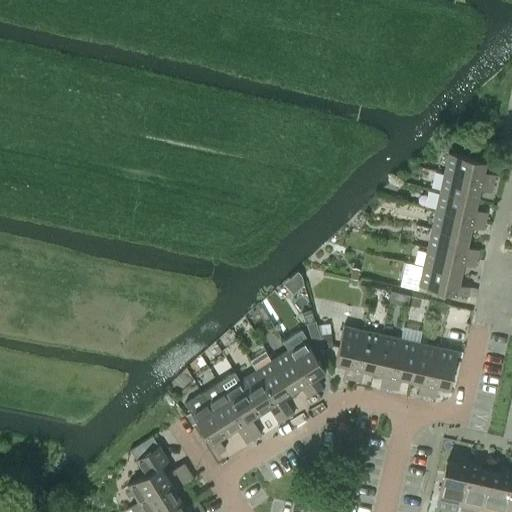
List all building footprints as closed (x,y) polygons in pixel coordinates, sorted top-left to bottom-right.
[(448,153),(444,170),(492,183),(494,174),(482,172),(484,161),(448,153)] [(444,170),(439,190),(476,198),(478,189),(490,192),(492,183),(444,170)] [(439,190),(435,210),(483,222),(485,212),(473,209),(476,198),(439,190)] [(435,210),(431,228),(467,237),(469,227),(481,229),(483,222),(435,210)] [(431,228),(426,248),(475,259),(477,249),(465,247),(467,237),(431,228)] [(426,248),(422,266),(459,273),(461,264),(473,267),(475,259),(426,248)] [(457,284),(459,273),(422,266),(418,285),(467,296),(469,287),(457,284)] [(342,377),(351,379),(363,330),(342,325),(334,362),(345,365),(342,377)] [(300,329),(282,341),(287,349),(303,375),(314,391),(321,387),(315,376),(324,370),(304,338),(306,337),(300,329)] [(363,330),(351,379),(360,381),(362,368),(373,371),(381,334),(363,330)] [(381,334),(373,371),(382,373),(380,385),(389,387),(399,338),(381,334)] [(399,338),(389,387),(397,389),(400,377),(410,379),(418,343),(399,338)] [(418,343),(410,379),(420,381),(417,393),(426,396),(438,347),(418,343)] [(438,347),(426,396),(435,397),(437,385),(448,388),(456,351),(438,347)] [(271,359),(291,391),(299,386),(306,396),(314,391),(303,375),(287,349),(271,359)] [(271,359),(255,370),(281,412),(285,419),(293,414),(289,407),(282,397),(291,391),(271,359)] [(239,379),(238,380),(258,412),(267,406),(274,417),(278,423),(285,419),(281,412),(255,370),(239,379)] [(234,371),(217,381),(223,390),(222,390),(249,432),(253,439),(260,434),(256,428),(250,417),(258,412),(238,380),(239,379),(234,371)] [(217,381),(201,392),(226,432),(235,427),(241,437),(245,444),(253,439),(249,432),(222,390),(223,390),(217,381)] [(217,438),(226,432),(201,392),(184,403),(209,443),(216,453),(224,448),(217,438)] [(144,474),(126,485),(137,501),(128,507),(129,507),(180,475),(188,470),(183,462),(175,468),(164,474),(159,466),(167,461),(158,445),(135,459),(144,474)] [(446,464),(439,499),(437,505),(458,510),(460,503),(469,462),(459,460),(458,466),(446,464)] [(460,503),(458,510),(466,511),(480,511),(482,508),(490,473),(478,470),(479,465),(469,462),(460,503)] [(490,473),(482,508),(498,511),(502,511),(511,471),(502,469),(501,475),(490,473)] [(180,475),(129,507),(131,511),(157,511),(179,498),(174,489),(184,483),(192,478),(188,470),(180,475)] [(511,511),(511,471),(502,511),(511,511)] [(179,498),(157,511),(193,511),(200,508),(195,500),(185,507),(179,498)]
